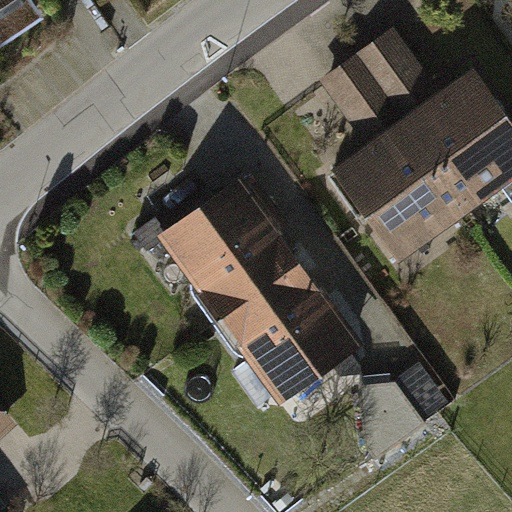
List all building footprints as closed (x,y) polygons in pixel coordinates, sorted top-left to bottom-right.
[(0,0),(0,22),(30,0),(0,0)] [(361,63),(405,124),(443,96),(399,35),(361,63)] [(324,90),(368,151),(405,124),(361,63),(324,90)] [(443,96),(405,124),(473,216),(511,187),(511,119),(477,72),(443,96)] [(402,268),(473,216),(405,124),(368,151),(334,176),(402,268)] [(155,243),(219,327),(300,265),(237,182),(155,243)] [(362,347),(300,265),(219,327),(281,408),(362,347)] [(404,379),(362,400),(386,449),(429,428),(404,379)] [(0,407),(0,511),(9,511),(0,501),(0,455),(23,435),(0,407)]
